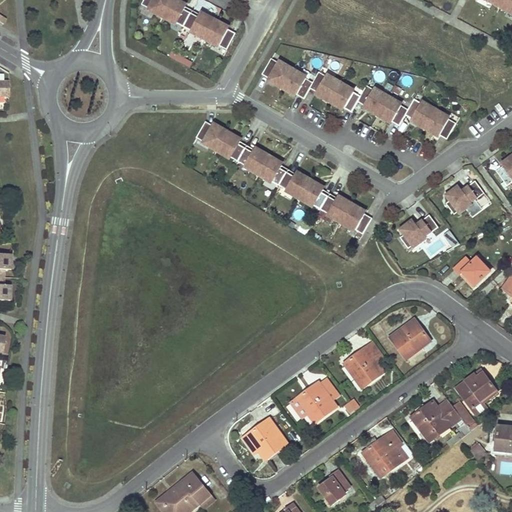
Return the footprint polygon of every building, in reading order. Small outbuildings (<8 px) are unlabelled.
[(171,0),(143,0),(141,5),(155,12),(154,14),(169,22),(170,20),(198,35),(197,37),(212,45),(213,43),(227,50),(236,34),(229,31),(198,14),(187,8),(171,0)] [(189,4),(181,0),(171,0),(187,8),(189,4)] [(511,0),(488,0),(492,2),(491,4),(506,12),(507,10),(511,12),(511,0)] [(232,27),(200,10),(198,14),(229,31),(232,27)] [(271,59),(262,75),(268,78),(298,96),(304,99),(310,89),(313,83),(300,76),(301,73),(286,65),(285,67),(271,59)] [(313,83),(310,89),(316,92),(346,110),(351,113),(358,102),(361,97),(360,97),(348,89),(349,87),(334,79),(333,81),(319,73),(313,83)] [(268,78),(265,82),(296,100),(298,96),(268,78)] [(361,97),(358,102),(363,105),(394,123),(399,127),(405,116),(408,111),(408,110),(395,103),(396,101),(381,92),(380,94),(366,86),(360,97),(361,97)] [(313,96),(344,114),(346,110),(316,92),(313,96)] [(408,111),(405,116),(410,119),(441,137),(447,140),(448,139),(456,124),(443,116),(444,114),(429,106),(428,108),(414,100),(408,110),(408,111)] [(361,109),(391,127),(394,123),(363,105),(361,109)] [(410,119),(408,123),(439,141),(441,137),(410,119)] [(243,139),(212,121),(210,125),(241,142),(243,139)] [(363,234),(372,219),(367,216),(336,198),(325,191),(294,173),(283,167),(252,149),(241,142),(210,125),(206,122),(196,138),(209,145),(208,147),(222,156),(223,154),(251,169),(249,172),(264,180),(265,178),(293,194),(291,196),(306,204),(307,202),(335,218),(333,220),(348,229),(349,227),(363,235),(363,234)] [(285,163),(254,145),(252,149),(283,167),(285,163)] [(511,154),(499,164),(501,168),(511,160),(511,154)] [(511,160),(501,168),(496,172),(507,187),(511,182),(511,160)] [(327,187),(296,169),(294,173),(325,191),(327,187)] [(457,212),(459,216),(475,205),(473,203),(484,195),(474,181),(463,189),(459,184),(444,195),(449,202),(457,212)] [(369,212),(338,194),(336,198),(367,216),(369,212)] [(457,212),(449,202),(446,204),(454,214),(457,212)] [(409,247),(412,251),(427,240),(426,238),(437,230),(427,216),(415,224),(412,219),(397,230),(402,237),(409,247)] [(409,247),(402,237),(399,239),(406,249),(409,247)] [(460,275),(462,273),(474,286),(489,272),(477,259),(471,264),(465,258),(454,269),(460,275)] [(511,276),(502,289),(511,296),(511,276)] [(415,351),(430,340),(424,332),(422,333),(419,328),(420,327),(414,319),(390,337),(404,356),(413,349),(415,351)] [(385,358),(374,342),(367,348),(378,363),(385,358)] [(344,363),(356,379),(358,377),(364,386),(384,372),(378,363),(367,348),(358,354),(359,355),(355,358),(354,356),(344,363)] [(482,403),(497,392),(490,383),(489,385),(485,380),(487,379),(481,371),(457,389),(471,408),(472,407),(478,415),(486,409),(482,403)] [(339,396),(328,379),(321,384),(332,401),(339,396)] [(321,384),(319,382),(311,388),(312,390),(308,393),(307,392),(292,402),(302,416),(308,412),(309,414),(311,412),(317,421),(337,407),(332,401),(321,384)] [(349,402),(354,409),(358,406),(352,399),(349,402)] [(459,418),(452,408),(447,401),(436,410),(431,402),(422,409),(424,411),(419,414),(418,412),(410,418),(421,433),(423,431),(429,440),(459,418)] [(345,405),(347,409),(350,412),(354,409),(349,402),(345,405)] [(464,424),(469,430),(476,425),(460,402),(452,408),(459,418),(464,424)] [(258,429),(257,428),(242,438),(254,454),(261,448),(268,457),(288,443),(270,418),(261,425),(262,426),(258,429)] [(469,432),(469,430),(464,424),(458,428),(461,432),(447,443),(450,447),(469,432)] [(496,441),(495,450),(511,451),(511,429),(511,431),(495,429),(493,441),(496,441)] [(378,445),(373,449),(372,447),(363,454),(374,469),(377,467),(383,475),(402,461),(394,451),(403,445),(394,433),(386,438),(385,437),(377,444),(378,445)] [(477,460),(485,453),(478,444),(469,451),(477,460)] [(171,494),(169,491),(156,502),(163,511),(169,511),(170,511),(171,511),(180,511),(190,505),(193,508),(201,502),(209,495),(210,495),(193,472),(185,479),(185,480),(173,490),(174,492),(171,494)] [(331,506),(345,496),(343,492),(349,488),(338,472),(327,479),(329,482),(319,489),(331,506)] [(205,507),(213,501),(209,495),(201,502),(205,507)] [(381,496),(375,501),(378,505),(384,500),(381,496)] [(378,505),(375,501),(368,506),(371,510),(378,505)]
